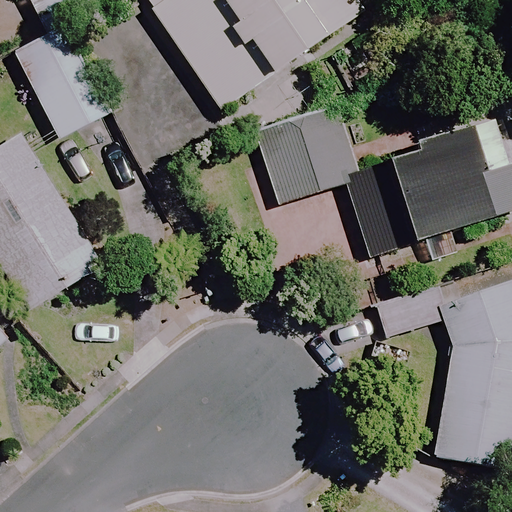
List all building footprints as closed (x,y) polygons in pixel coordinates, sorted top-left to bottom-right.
[(361,23),(346,0),(213,0),(210,2),(208,0),(170,0),(149,13),(212,115),(361,23)] [(106,119),(67,40),(22,62),(33,84),(27,88),(55,144),(106,119)] [(349,165),(333,115),(251,141),(273,210),(339,189),(362,263),(511,215),(511,169),(503,173),(487,122),(349,165)] [(97,271),(14,139),(0,147),(0,274),(26,316),(97,271)] [(511,288),(452,306),(431,462),(511,472),(511,288)] [(440,325),(431,293),(370,311),(379,343),(440,325)]
